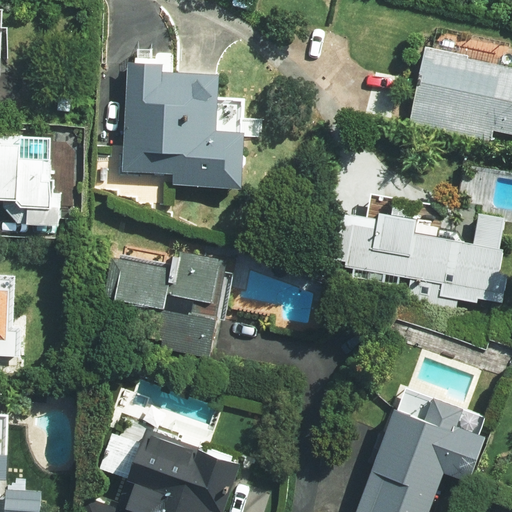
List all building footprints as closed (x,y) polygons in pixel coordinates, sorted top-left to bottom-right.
[(511,68),(424,49),(408,124),(491,142),(493,132),(511,136),(511,68)] [(170,187),(237,191),(242,99),(217,97),(218,75),(161,71),(161,65),(126,63),(119,174),(171,178),(170,187)] [(58,194),(51,194),(51,182),(49,182),(49,167),(50,167),(50,137),(0,135),(0,202),(13,203),(17,208),(23,209),(24,222),(46,222),(57,222),(58,194)] [(415,218),(336,207),(334,266),(407,277),(404,297),(460,305),(461,300),(503,306),(511,249),(496,246),(501,218),(476,214),(472,240),(413,231),(415,218)] [(172,267),(109,259),(104,299),(161,307),(155,349),(219,358),(230,279),(222,278),(224,258),(174,251),(172,267)] [(427,511),(442,475),(468,484),(485,440),(453,429),(460,410),(429,399),(420,422),(390,411),(351,511),(427,511)] [(218,511),(236,465),(142,431),(114,507),(128,511),(218,511)] [(5,490),(3,511),(37,511),(39,492),(5,490)]
